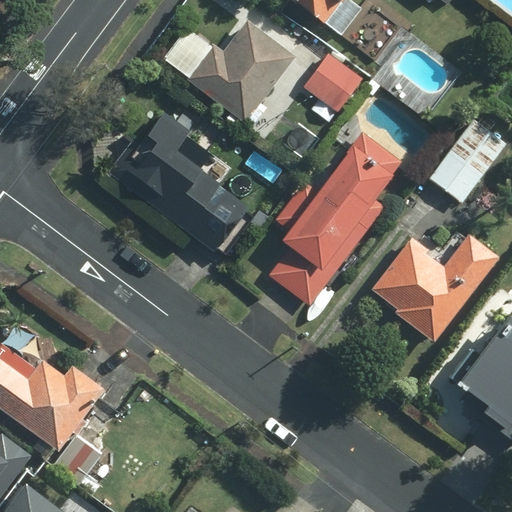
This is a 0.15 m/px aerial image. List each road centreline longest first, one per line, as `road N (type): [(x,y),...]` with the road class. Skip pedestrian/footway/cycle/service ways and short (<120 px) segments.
road 1 (residential): [(425,511),(0,191)]
road 2 (residential): [(105,0),(0,141)]
